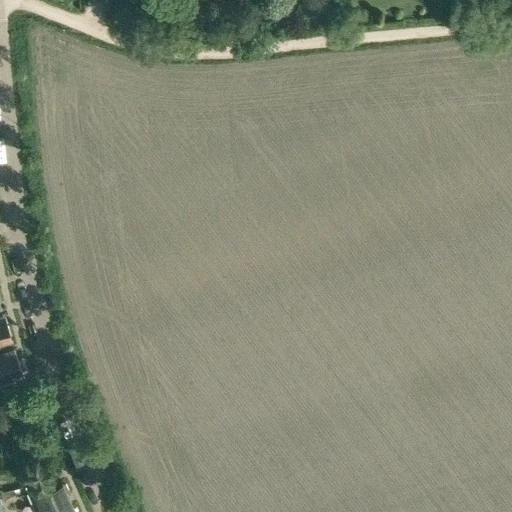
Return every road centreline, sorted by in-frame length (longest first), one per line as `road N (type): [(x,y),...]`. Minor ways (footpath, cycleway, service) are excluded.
road 1 (track): [(13,0),(95,34),(185,58),(511,26)]
road 2 (residential): [(105,511),(58,390),(37,308),(0,89)]
